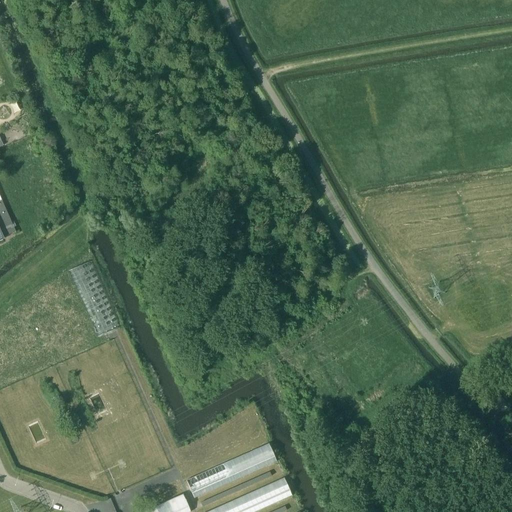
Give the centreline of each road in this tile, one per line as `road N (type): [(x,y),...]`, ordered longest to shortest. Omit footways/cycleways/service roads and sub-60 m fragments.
road 1 (unclassified): [(511,440),(377,276),(221,0)]
road 2 (track): [(260,79),(286,67),(511,29)]
